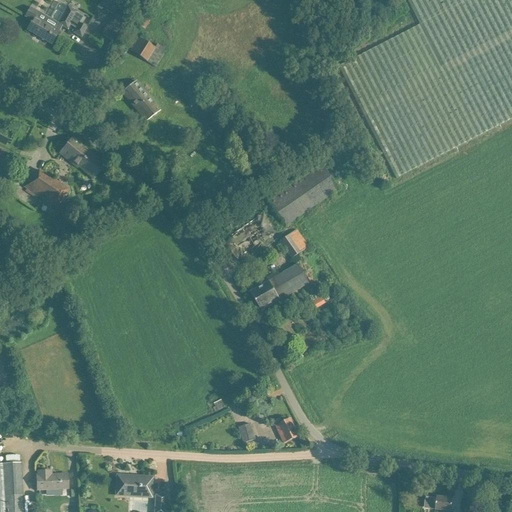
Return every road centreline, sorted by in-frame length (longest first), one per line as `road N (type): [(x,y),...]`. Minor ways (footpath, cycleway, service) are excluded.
road 1 (unclassified): [(316,448),(202,251),(63,120),(0,87)]
road 2 (unclassified): [(40,450),(157,451),(186,460),(309,457),(316,448)]
road 3 (unclassified): [(511,486),(316,448)]
